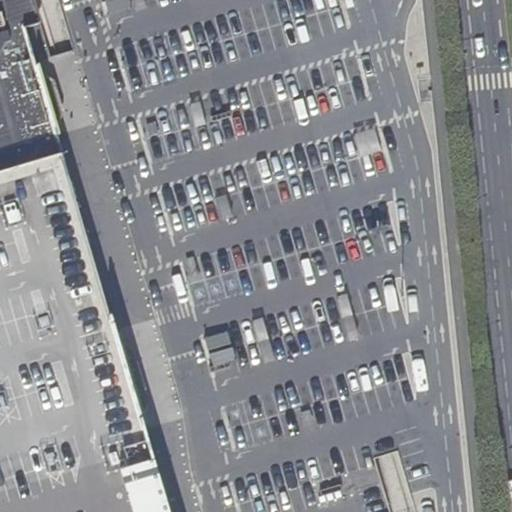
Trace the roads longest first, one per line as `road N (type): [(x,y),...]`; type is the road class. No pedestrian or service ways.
road 1 (primary): [(481,0),(497,167)]
road 2 (primary): [(497,167),(511,325)]
